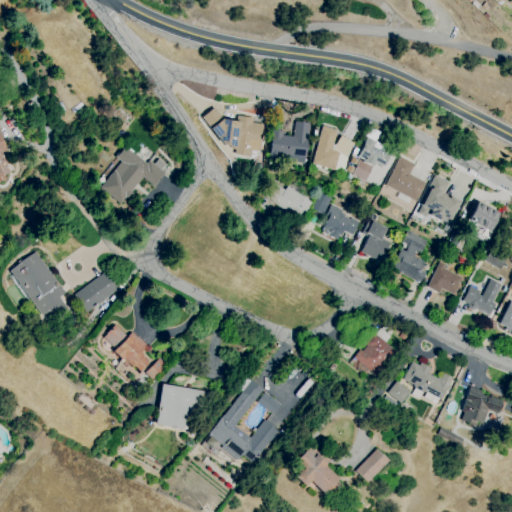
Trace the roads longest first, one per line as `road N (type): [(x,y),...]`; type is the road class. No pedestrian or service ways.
road 1 (residential): [(104,0),(109,19),(151,65),(209,167),(259,231),(353,291),(511,366)]
road 2 (secondary): [(111,0),(193,37),(393,75),(511,137)]
road 3 (residential): [(151,65),(323,101),(423,138),(511,185)]
road 4 (residential): [(353,291),(320,334),(290,334),(158,277),(152,249),(127,254),(78,202)]
road 5 (residential): [(0,42),(38,109),(45,154),(78,202)]
